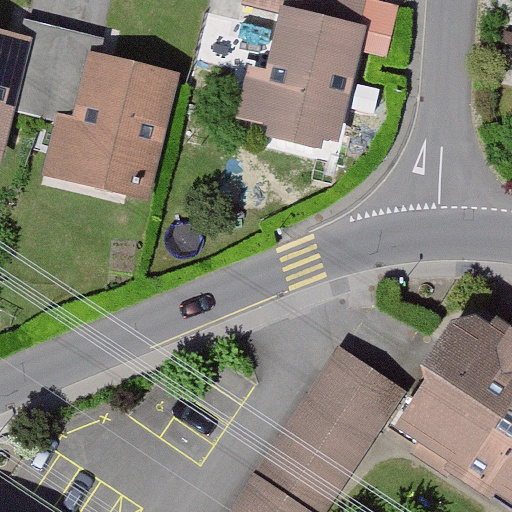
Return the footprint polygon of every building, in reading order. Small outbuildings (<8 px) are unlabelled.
[(244,72),(234,121),(261,127),(258,140),(312,151),(314,142),(330,145),(354,28),(271,8),(257,75),(244,72)] [(0,132),(24,41),(0,35),(0,132)] [(51,117),(37,183),(141,205),(170,72),(79,52),(64,119),(51,117)] [(418,376),(383,434),(507,511),(511,511),(511,333),(486,317),(482,325),(468,317),(437,326),(407,369),(418,376)] [(319,345),(212,511),(320,511),(396,394),(319,345)]
